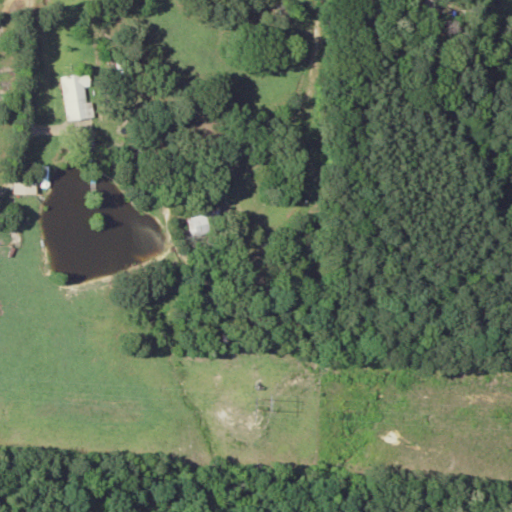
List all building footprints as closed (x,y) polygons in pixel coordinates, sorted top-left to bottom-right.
[(112,74),(128,72),(125,56),(110,59),(112,74)] [(63,121),(92,119),(88,73),(59,76),(63,121)] [(157,161),(142,146),(132,156),(147,171),(157,161)] [(35,195),(35,183),(12,183),(12,195),(35,195)] [(218,210),(185,218),(189,237),(223,229),(218,210)]
